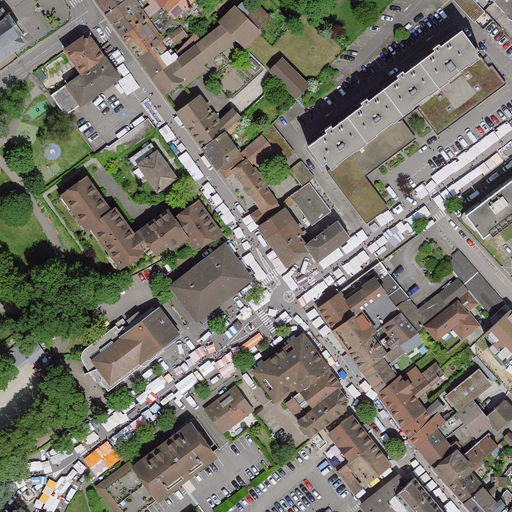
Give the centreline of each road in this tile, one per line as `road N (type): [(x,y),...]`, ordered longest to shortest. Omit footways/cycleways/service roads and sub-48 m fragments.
road 1 (secondary): [(93,16),(290,297)]
road 2 (residential): [(290,297),(409,457)]
road 3 (unclassified): [(224,347),(72,462)]
road 4 (secondary): [(429,201),(290,297)]
road 5 (residential): [(429,201),(511,297)]
